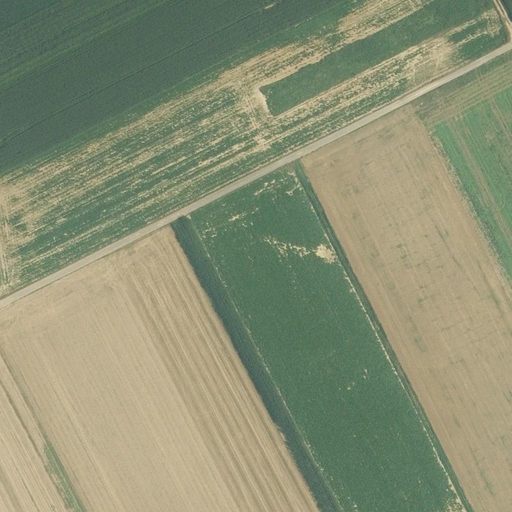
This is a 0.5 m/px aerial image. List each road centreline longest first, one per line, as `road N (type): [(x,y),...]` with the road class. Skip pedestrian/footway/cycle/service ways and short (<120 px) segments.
road 1 (track): [(511,44),(0,304)]
road 2 (track): [(476,511),(291,156)]
